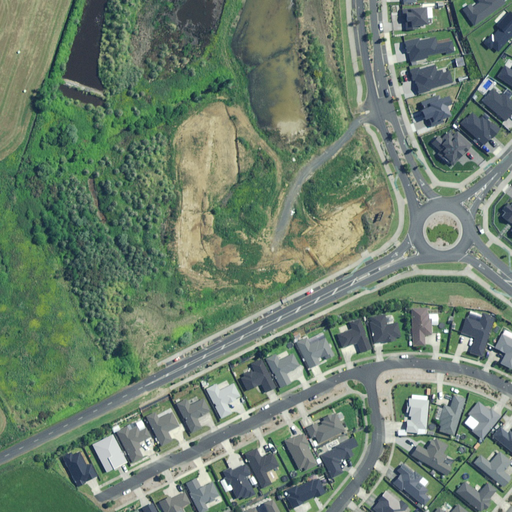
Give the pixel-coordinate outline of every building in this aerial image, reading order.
[(505,3),(502,0),(476,0),(478,2),(472,6),(469,3),(461,9),(473,26),(505,3)] [(408,69),(411,80),(414,79),(418,94),(430,90),(429,89),(453,82),(449,71),(443,73),(442,69),(436,71),(434,64),(419,69),(418,66),(408,69)] [(457,124),(482,147),(499,129),(493,124),(492,125),(486,120),(486,121),(481,117),(479,119),(470,111),(465,117),(464,116),(457,124)] [(318,274),(314,265),(309,267),(313,276),(318,274)] [(412,347),(425,346),(424,335),(431,335),(430,318),(428,318),(428,313),(427,313),(427,307),(411,308),(412,347)] [(465,318),(460,333),(474,338),(469,353),(480,357),(493,318),(490,317),(490,315),(481,313),(478,322),(465,318)] [(385,314),(371,317),(372,321),(369,322),(374,344),(384,342),(384,343),(395,341),(395,338),(400,337),(397,322),(387,324),(385,314)] [(352,329),(338,334),(342,347),(347,345),(347,347),(357,343),(360,353),(372,349),(367,336),(365,337),(364,333),(365,333),(360,318),(349,322),(352,329)] [(501,334),(494,348),(504,354),(499,364),(511,370),(511,366),(511,338),(511,340),(501,334)] [(306,336),(295,342),(309,369),(320,363),(317,358),(320,357),(321,358),(324,356),(326,358),(333,355),(325,338),(319,341),(318,339),(310,343),(306,336)] [(274,376),(280,388),(290,383),(286,373),(295,369),(294,368),(299,366),(292,353),(279,360),(276,353),(265,359),(273,373),(275,376),(274,376)] [(261,359),(251,364),(254,371),(253,372),(251,370),(243,374),(245,376),(241,378),(247,390),(261,384),(265,392),(275,387),(261,359)] [(215,406),(221,418),(232,413),(227,404),(236,400),(235,398),(239,396),(233,384),(219,390),(216,384),(206,389),(213,403),(214,403),(216,405),(215,406)] [(406,420),(404,433),(416,434),(416,433),(423,433),(423,430),(425,430),(428,400),(426,400),(426,396),(411,395),(410,398),(408,398),(407,403),(406,403),(405,412),(408,413),(408,416),(410,416),(409,421),(406,420)] [(448,407),(442,405),(437,421),(439,421),(438,426),(439,426),(438,432),(452,436),(464,399),(452,395),(448,407)] [(185,421),(191,433),(202,427),(198,418),(206,414),(205,412),(210,410),(204,398),(190,405),(187,398),(177,403),(184,418),(185,417),(186,420),(185,421)] [(477,402),(467,415),(477,423),(470,431),(481,440),(500,417),(490,409),(488,411),(477,402)] [(155,411),(146,416),(161,446),(172,441),(168,432),(179,426),(172,412),(159,418),(155,411)] [(315,423),(305,428),(310,438),(314,436),(318,444),(344,431),(335,413),(331,415),(330,413),(322,418),(323,420),(320,422),(321,424),(317,426),(315,423)] [(127,425),(116,431),(132,463),(143,457),(138,448),(141,447),(139,443),(151,437),(146,427),(140,430),(137,426),(129,430),(127,425)] [(499,427),(491,437),(511,453),(511,430),(510,433),(508,431),(507,433),(499,427)] [(293,436),(283,441),(297,470),(301,468),(303,471),(316,465),(306,445),(308,444),(302,433),(294,437),(293,436)] [(112,434),(92,445),(106,472),(126,462),(112,434)] [(353,437),(334,447),(334,448),(319,455),(331,479),(342,473),(337,464),(340,463),(339,460),(343,458),(344,460),(352,456),(349,450),(357,446),(353,437)] [(417,445),(410,456),(446,476),(451,468),(442,463),(446,456),(442,454),(447,446),(435,439),(433,441),(430,440),(425,448),(426,449),(425,450),(417,445)] [(255,448),(243,454),(260,489),(269,485),(264,474),(278,467),(271,453),(265,456),(264,455),(260,457),(255,448)] [(71,451),(61,456),(77,487),(85,483),(84,482),(96,476),(90,463),(86,465),(79,451),(72,455),(71,451)] [(511,462),(498,451),(489,463),(479,455),(472,463),(502,487),(510,478),(503,472),(511,462)] [(221,472),(224,478),(222,479),(226,487),(228,486),(235,500),(239,497),(240,500),(245,497),(246,499),(254,496),(245,478),(249,476),(244,464),(231,471),(229,468),(221,472)] [(401,464),(395,471),(399,474),(391,484),(400,491),(402,489),(423,506),(429,499),(423,495),(427,491),(417,482),(421,478),(413,471),(412,473),(401,464)] [(253,475),(248,478),(252,485),(257,483),(253,475)] [(200,488),(195,478),(184,483),(189,493),(188,494),(196,511),(204,511),(206,511),(203,504),(206,502),(207,504),(213,501),(213,499),(218,497),(211,482),(200,488)] [(286,498),(292,509),(303,504),(302,503),(312,498),(313,498),(319,495),(320,496),(324,494),(321,487),(321,486),(317,479),(312,481),(312,480),(297,488),(295,486),(285,491),(288,497),(286,498)] [(477,493),(464,482),(455,492),(478,511),(479,511),(482,508),(484,510),(489,504),(488,503),(491,499),(489,498),(496,490),(486,482),(477,493)] [(169,496),(157,502),(161,511),(181,511),(180,508),(188,504),(183,492),(170,499),(169,496)] [(378,502),(372,509),(375,511),(403,511),(407,506),(399,500),(398,502),(384,492),(377,501),(378,502)] [(256,511),(254,507),(244,511),(278,511),(272,499),(262,504),(266,511),(256,511)]
